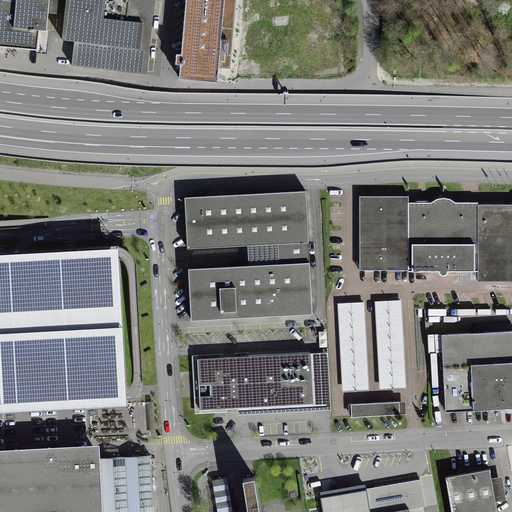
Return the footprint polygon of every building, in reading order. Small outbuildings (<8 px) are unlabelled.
[(0,0),(0,46),(4,47),(26,48),(47,53),(49,32),(47,30),(46,29),(48,10),(64,13),(62,40),(66,40),(74,42),(75,42),(77,46),(72,66),(147,75),(155,0),(66,0),(65,0),(0,0)] [(185,0),(185,1),(185,9),(184,18),(183,26),(183,34),(179,79),(228,83),(235,0),(185,0)] [(287,244),(288,262),(310,261),(309,243),(306,193),(284,194),(186,200),(187,222),(188,249),(287,244)] [(511,202),(364,199),(362,278),(511,281),(511,202)] [(0,411),(126,405),(126,398),(118,253),(118,247),(20,252),(0,253),(0,411)] [(313,314),(310,261),(288,262),(191,267),(192,294),(193,319),(313,314)] [(404,300),(376,302),(382,393),(410,392),(404,300)] [(369,304),(341,305),(345,395),(373,394),(369,304)] [(511,329),(442,333),(446,413),(511,409),(511,329)] [(312,353),(198,359),(201,411),(314,406),(312,353)] [(409,404),(355,407),(356,422),(410,420),(409,404)] [(0,511),(153,511),(151,465),(151,463),(125,465),(100,466),(100,457),(0,462),(0,511)] [(496,511),(490,470),(449,477),(455,511),(496,511)] [(356,511),(410,511),(410,510),(426,507),(422,479),(353,490),(356,511)] [(262,511),(258,480),(244,483),(249,511),(262,511)]
